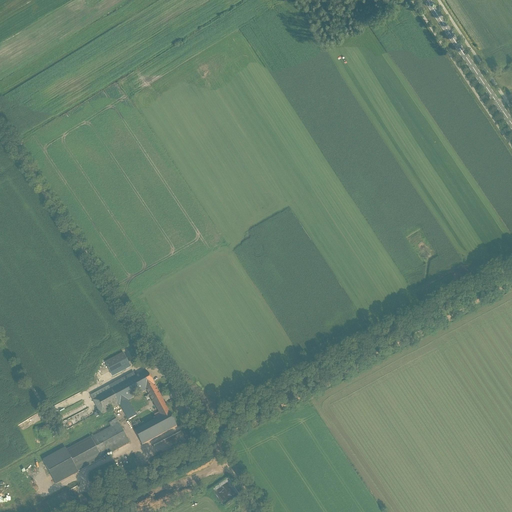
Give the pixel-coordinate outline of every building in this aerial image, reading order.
[(123,353),(105,363),(112,377),(130,367),(123,353)] [(91,396),(93,401),(98,410),(94,415),(96,418),(100,415),(101,416),(120,405),(127,418),(135,413),(128,400),(147,390),(153,402),(161,398),(146,372),(136,378),(133,373),(91,396)] [(135,413),(127,418),(142,446),(177,427),(162,401),(155,405),(160,416),(142,426),(135,413)] [(101,458),(129,443),(118,423),(116,419),(108,423),(110,427),(90,438),(66,451),(65,448),(42,461),(56,486),(78,473),(102,459),(101,458)] [(182,428),(165,437),(171,448),(188,440),(182,428)] [(107,465),(98,469),(101,475),(110,470),(107,465)] [(7,482),(2,484),(6,493),(12,490),(7,482)] [(39,493),(25,499),(26,502),(41,496),(39,493)]
